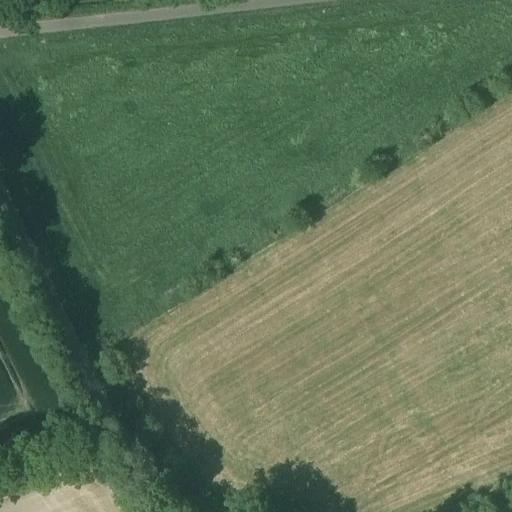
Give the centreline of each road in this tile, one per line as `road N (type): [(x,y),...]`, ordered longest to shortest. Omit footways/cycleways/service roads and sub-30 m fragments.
road 1 (unclassified): [(0,200),(125,472),(168,511)]
road 2 (unclassified): [(0,11),(131,0)]
